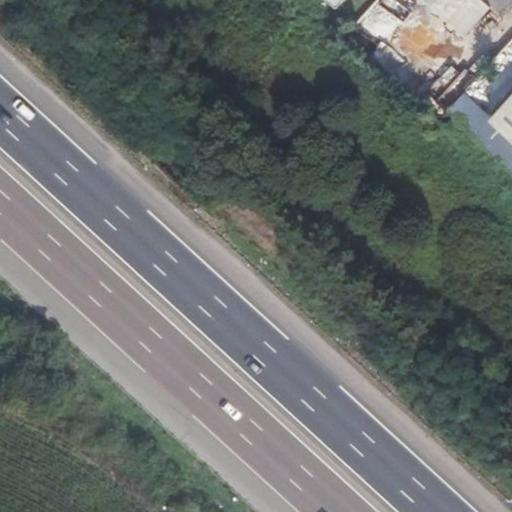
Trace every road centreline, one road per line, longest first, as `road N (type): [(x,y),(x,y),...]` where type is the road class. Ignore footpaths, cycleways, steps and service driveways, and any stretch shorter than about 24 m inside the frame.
road 1 (motorway): [(426,511),(0,125)]
road 2 (motorway): [(0,211),(329,511)]
